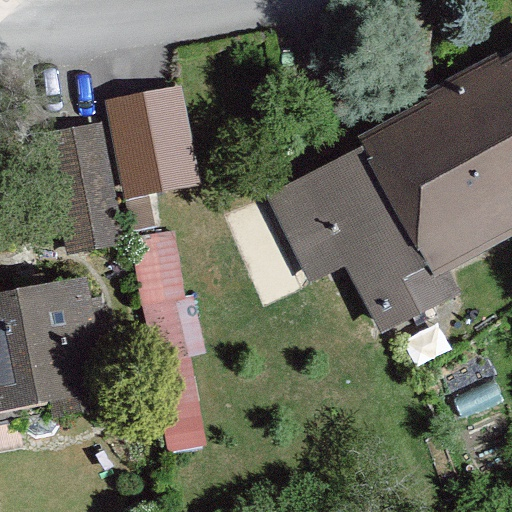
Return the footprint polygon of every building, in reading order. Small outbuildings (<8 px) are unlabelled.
[(374,149),(273,202),(317,284),(354,264),(393,338),(459,303),(444,275),(511,237),(511,55),(366,134),(374,149)] [(104,100),(123,201),(204,186),(185,85),(104,100)] [(56,257),(123,246),(101,124),(35,136),(56,257)] [(153,311),(189,306),(180,232),(144,236),(153,311)] [(0,289),(0,407),(117,384),(94,269),(0,289)]
